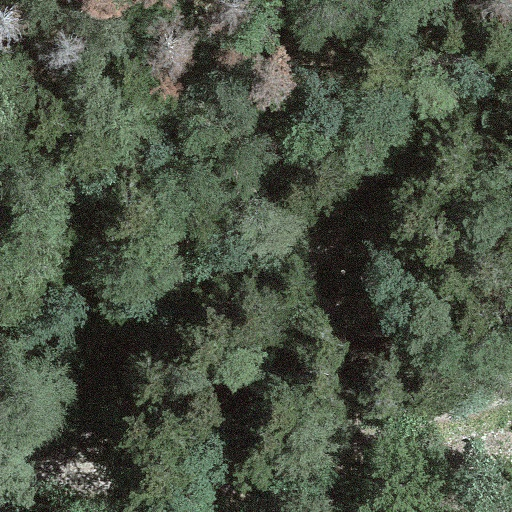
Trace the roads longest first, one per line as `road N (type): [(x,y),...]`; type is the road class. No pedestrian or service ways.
road 1 (track): [(511,40),(407,146),(282,234),(113,335),(90,361),(85,393),(86,440),(101,479)]
road 2 (track): [(511,388),(231,477),(168,489),(54,471),(0,479)]
